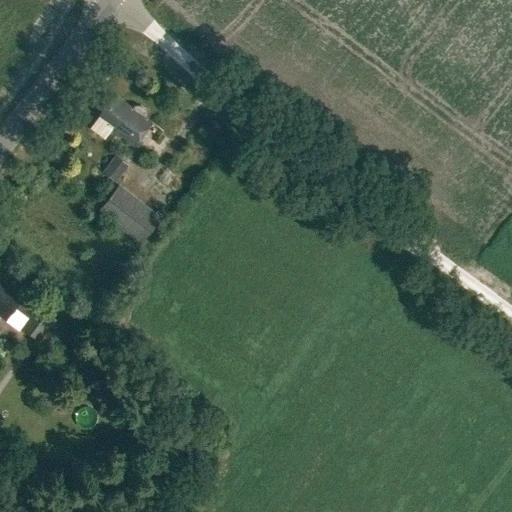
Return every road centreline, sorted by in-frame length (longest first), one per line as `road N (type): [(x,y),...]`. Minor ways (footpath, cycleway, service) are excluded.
road 1 (unclassified): [(511,313),(237,108),(119,0)]
road 2 (tertiary): [(0,146),(109,0)]
